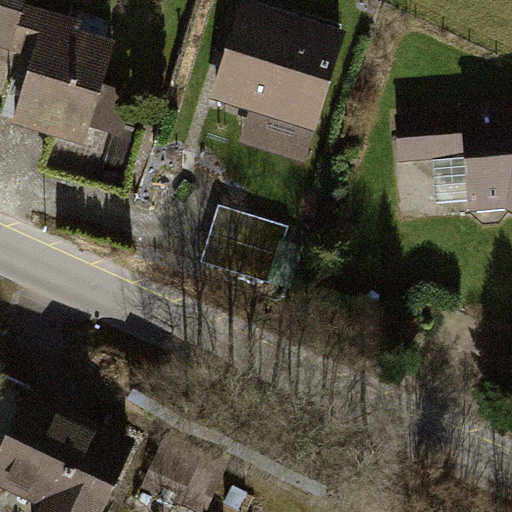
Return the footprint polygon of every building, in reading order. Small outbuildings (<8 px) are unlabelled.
[(0,0),(0,44),(5,46),(17,5),(10,3),(10,0),(0,0)] [(20,115),(59,127),(87,136),(103,86),(115,47),(78,36),(82,25),(17,5),(5,46),(38,56),(20,115)] [(343,36),(247,7),(220,95),(316,124),(343,36)] [(133,95),(103,86),(87,136),(59,127),(47,167),(127,192),(145,135),(123,128),(133,95)] [(511,198),(511,111),(468,115),(474,200),(490,200),(511,198)] [(434,153),(434,122),(404,122),(404,153),(434,153)] [(511,198),(490,200),(452,285),(511,311),(511,198)] [(290,228),(231,209),(213,264),(272,284),(290,228)] [(34,388),(6,375),(0,387),(0,456),(15,463),(8,479),(54,500),(48,511),(99,511),(130,448),(28,400),(34,388)] [(166,445),(155,466),(199,487),(209,465),(166,445)]
